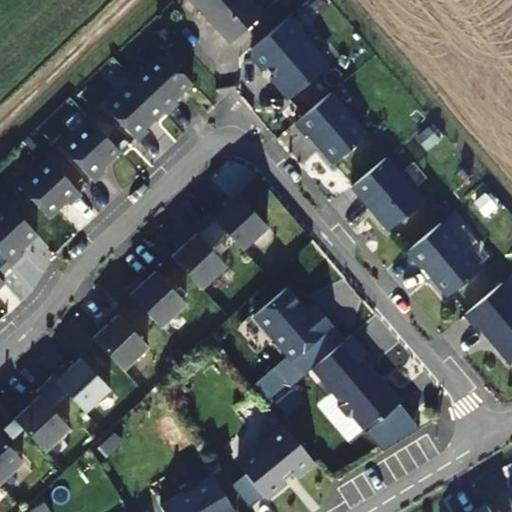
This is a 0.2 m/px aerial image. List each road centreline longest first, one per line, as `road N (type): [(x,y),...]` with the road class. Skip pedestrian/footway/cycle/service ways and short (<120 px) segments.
road 1 (residential): [(492,437),(258,155),(214,148),(87,256),(51,314),(0,353)]
road 2 (track): [(0,118),(124,0)]
road 3 (residential): [(370,511),(492,437)]
